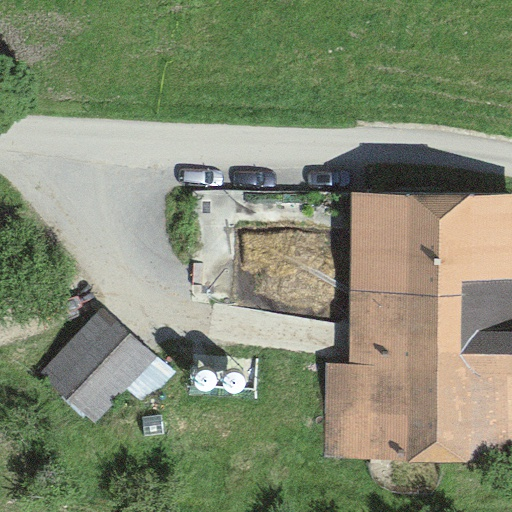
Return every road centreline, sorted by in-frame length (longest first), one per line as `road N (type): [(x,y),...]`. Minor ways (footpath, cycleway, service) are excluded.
road 1 (unclassified): [(511,157),(456,147),(0,124)]
road 2 (track): [(265,137),(203,272),(173,288),(115,286),(0,314)]
road 3 (track): [(0,162),(115,286)]
